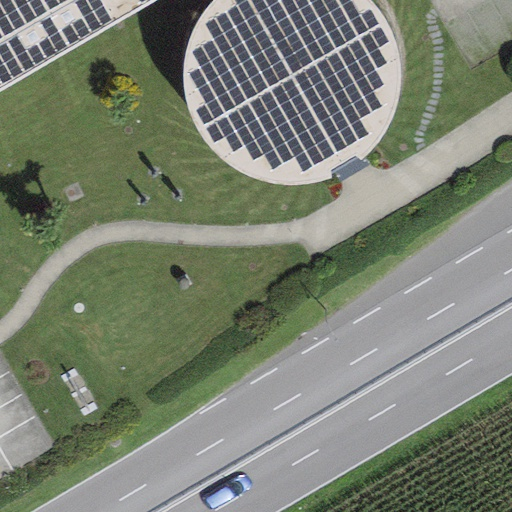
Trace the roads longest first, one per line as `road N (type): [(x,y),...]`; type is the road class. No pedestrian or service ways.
road 1 (primary): [(511,260),(88,511)]
road 2 (primary): [(240,511),(511,350)]
